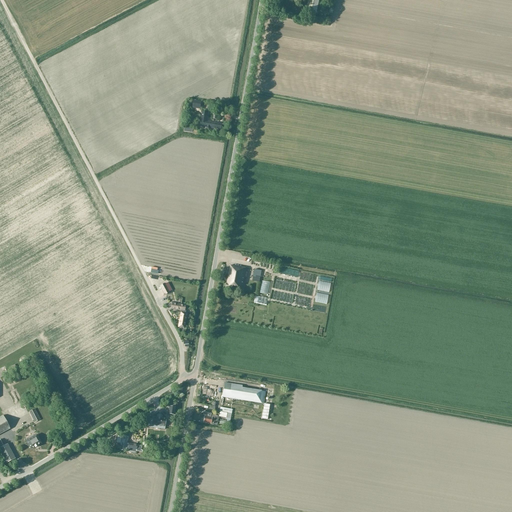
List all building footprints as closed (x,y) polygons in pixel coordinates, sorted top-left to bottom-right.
[(317,13),(319,0),(308,0),(306,11),(317,13)] [(221,129),(222,124),(206,121),(207,112),(202,112),(201,127),(207,127),(206,128),(210,129),(210,128),(221,129)] [(230,266),(226,289),(243,292),(247,267),(234,265),(234,266),(230,266)] [(252,281),(260,282),(262,271),(254,270),(252,281)] [(165,284),(160,287),(164,296),(170,293),(165,284)] [(185,311),(185,306),(172,303),(171,309),(181,310),(180,316),(179,316),(178,320),(180,320),(178,327),(184,328),(187,313),(185,313),(186,311),(185,311)] [(263,404),(265,392),(242,388),(242,386),(224,383),(222,397),(263,404)] [(15,401),(20,398),(16,389),(10,392),(15,401)] [(270,405),(264,404),(261,419),(267,420),(270,405)] [(229,428),(231,417),(232,410),(220,408),(219,412),(218,417),(225,418),(225,420),(227,420),(225,427),(229,428)] [(34,422),(39,419),(34,409),(28,411),(34,422)] [(157,417),(153,417),(152,425),(160,426),(159,429),(164,429),(166,418),(162,418),(162,416),(157,415),(157,417)] [(204,422),(210,424),(213,425),(213,424),(216,425),(218,416),(212,415),(211,418),(205,417),(204,422)] [(0,434),(10,429),(7,423),(3,416),(0,417),(0,434)] [(171,434),(165,434),(164,442),(162,441),(162,443),(169,444),(171,434)] [(31,449),(34,447),(35,447),(38,446),(37,445),(41,443),(36,435),(33,436),(32,435),(28,437),(29,439),(26,441),(31,449)] [(7,444),(0,448),(0,450),(7,463),(15,458),(7,444)]
